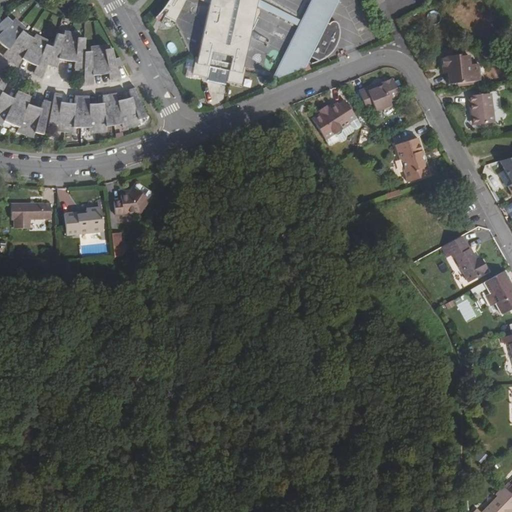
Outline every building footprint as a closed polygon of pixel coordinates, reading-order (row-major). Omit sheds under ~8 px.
[(170,0),(171,0),(168,5),(165,10),(164,11),(168,14),(166,20),(175,24),(186,0),(200,0),(209,4),(197,61),(194,61),(192,74),(208,78),(210,71),(229,75),(228,82),(240,84),(257,5),(301,26),(289,51),(303,58),(298,67),(302,68),(310,66),(317,63),(324,60),(333,49),(337,45),(338,42),(340,36),(340,32),(339,29),(338,27),(336,25),(331,23),(340,4),(333,0),(313,0),(304,20),(260,0),(170,0)] [(11,22),(7,18),(0,23),(0,43),(7,49),(3,54),(17,65),(21,59),(36,66),(34,74),(42,76),(46,65),(55,68),(58,58),(75,62),(74,70),(84,71),(83,84),(92,84),(91,77),(109,75),(110,80),(119,78),(111,49),(105,50),(104,45),(90,47),(90,51),(85,51),(85,39),(77,37),(78,34),(67,31),(65,36),(57,34),(53,46),(45,44),(47,40),(35,34),(33,37),(22,29),(24,27),(14,18),(11,22)] [(273,82),(317,63),(310,66),(302,68),(298,67),(303,58),(289,51),(273,82)] [(449,70),(450,75),(451,86),(481,82),(479,65),(472,66),(471,56),(462,57),(462,56),(444,59),(445,70),(449,70)] [(0,123),(2,125),(4,121),(18,127),(16,131),(33,136),(35,131),(41,133),(49,103),(42,101),(40,107),(26,103),(29,96),(17,91),(13,97),(3,91),(6,84),(0,80),(5,73),(0,68),(0,123)] [(210,71),(208,78),(208,81),(227,85),(228,82),(229,75),(210,71)] [(374,86),(360,91),(367,112),(375,108),(376,112),(383,110),(384,111),(389,109),(390,107),(391,106),(390,102),(401,98),(400,96),(401,93),(400,90),(398,90),(394,80),(375,88),(374,86)] [(144,117),(136,89),(129,91),(130,96),(117,99),(116,94),(102,96),(102,102),(88,103),(87,96),(75,96),(75,102),(61,101),(62,94),(54,93),(48,123),(57,124),(56,129),(71,132),(72,126),(81,126),(89,127),(89,132),(105,131),(105,126),(122,123),(123,128),(138,125),(137,119),(144,117)] [(478,118),(478,125),(497,123),(494,94),(471,97),(474,118),(478,118)] [(321,114),(320,112),(311,117),(325,139),(333,133),(342,128),(350,123),(349,121),(355,117),(344,99),(337,103),(336,101),(327,107),(328,109),(321,114)] [(318,110),(320,112),(321,114),(328,109),(327,107),(325,105),(318,110)] [(46,126),(44,135),(54,136),(55,128),(46,126)] [(418,139),(395,146),(399,162),(402,162),(404,169),(402,170),(406,183),(429,176),(425,162),(425,161),(424,155),(423,155),(418,139)] [(134,190),(149,200),(152,197),(152,194),(139,185),(137,186),(134,190)] [(121,202),(114,202),(115,215),(140,213),(149,200),(134,190),(129,196),(121,197),(121,202)] [(390,198),(404,194),(403,190),(389,194),(390,198)] [(50,205),(11,206),(12,221),(14,221),(14,230),(30,230),(30,221),(51,220),(50,205)] [(77,216),(77,214),(64,215),(66,236),(103,232),(101,209),(98,209),(86,210),(86,213),(86,215),(77,216)] [(119,235),(110,236),(112,249),(120,248),(119,235)] [(446,246),(454,259),(455,258),(469,284),(489,273),(483,263),(479,265),(476,259),(470,249),(468,250),(461,238),(446,246)] [(446,246),(444,247),(451,261),(454,259),(446,246)] [(511,286),(504,273),(484,284),(490,295),(485,298),(490,308),(496,305),(502,315),(509,312),(510,313),(511,314),(511,313),(511,286)] [(490,308),(485,298),(482,292),(472,298),(481,314),(491,309),(490,308)] [(466,390),(474,389),(474,381),(465,382),(466,390)] [(511,495),(507,491),(504,488),(495,497),(498,499),(485,511),(511,511),(511,509),(511,495)]
